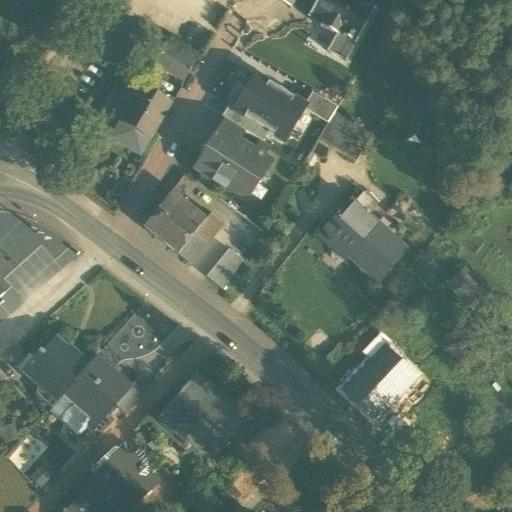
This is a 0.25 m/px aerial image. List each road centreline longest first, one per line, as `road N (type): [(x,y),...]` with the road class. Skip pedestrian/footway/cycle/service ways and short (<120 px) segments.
road 1 (tertiary): [(109,245),(213,322),(409,511)]
road 2 (residential): [(228,34),(109,245)]
road 3 (unknown): [(218,311),(349,157)]
road 4 (residential): [(109,245),(0,344)]
road 5 (tertiary): [(0,175),(109,245)]
